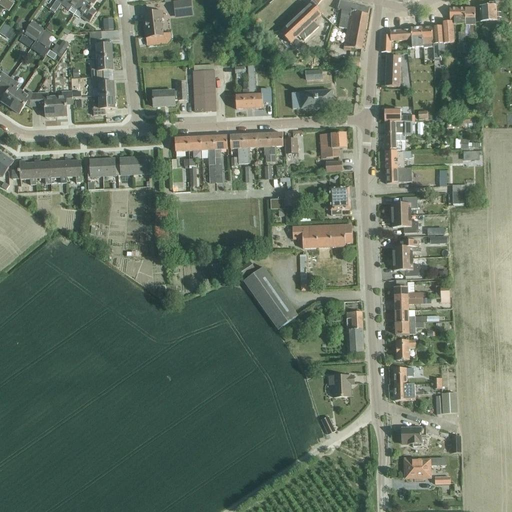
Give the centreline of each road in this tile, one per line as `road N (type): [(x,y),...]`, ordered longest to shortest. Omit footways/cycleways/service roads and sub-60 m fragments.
road 1 (tertiary): [(377,402),(366,120)]
road 2 (residential): [(366,120),(137,131)]
road 3 (residential): [(137,131),(21,137),(0,123)]
road 4 (residential): [(137,131),(120,0)]
